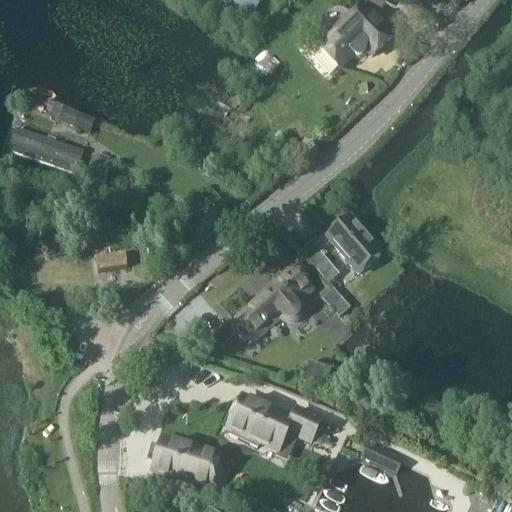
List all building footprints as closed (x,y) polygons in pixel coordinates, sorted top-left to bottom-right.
[(324,50),(314,60),(330,77),(340,68),(343,71),(355,61),(357,61),(360,62),(364,61),(367,58),(369,53),(374,58),(394,39),(363,9),(353,19),(351,17),(349,14),(343,11),(338,10),(334,11),(329,14),(326,18),(325,23),(325,28),(327,32),(333,38),(323,49),(324,50)] [(80,116),(74,130),(89,136),(95,122),(80,116)] [(13,129),(7,152),(77,176),(86,154),(13,129)] [(105,192),(111,163),(93,157),(85,188),(105,192)] [(357,277),(379,260),(348,223),(327,240),(357,277)] [(103,277),(119,274),(126,272),(123,257),(100,261),(103,277)] [(264,298),(234,324),(249,342),(277,319),(280,323),(287,326),(294,325),(300,322),(304,317),(304,312),(304,308),(316,298),(301,281),(308,275),(301,267),(275,289),(272,289),(264,296),(264,298)] [(333,291),(322,301),(339,320),(350,310),(333,291)] [(323,390),(329,373),(308,365),(301,382),(323,390)] [(297,412),(291,424),(242,400),(228,429),(232,431),(229,436),(257,450),(260,444),(278,453),(287,434),(310,445),(320,423),(297,412)] [(152,473),(209,491),(219,460),(162,442),(152,473)] [(360,460),(370,465),(397,478),(403,466),(404,463),(367,446),(360,460)] [(232,511),(256,511),(259,504),(223,493),(219,508),(232,511)]
